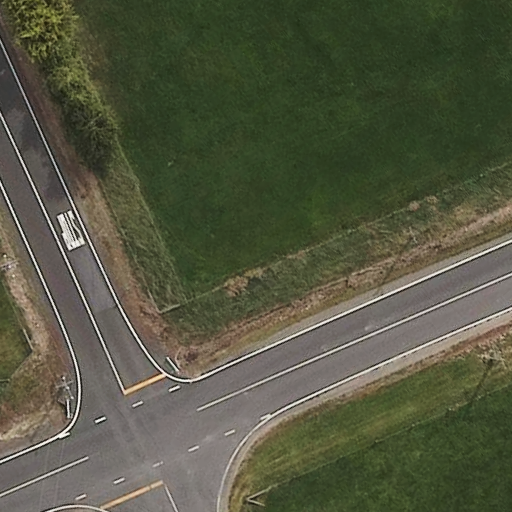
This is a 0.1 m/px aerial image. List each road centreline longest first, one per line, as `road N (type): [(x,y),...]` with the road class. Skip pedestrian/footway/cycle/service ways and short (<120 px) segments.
road 1 (unclassified): [(511,273),(141,433)]
road 2 (residential): [(141,433),(0,117)]
road 3 (unclassified): [(141,433),(0,495)]
